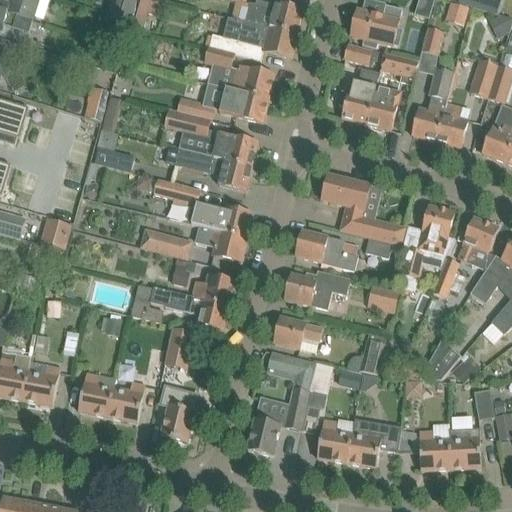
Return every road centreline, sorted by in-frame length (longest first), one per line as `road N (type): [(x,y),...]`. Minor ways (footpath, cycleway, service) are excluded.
road 1 (residential): [(203,485),(304,151)]
road 2 (residential): [(511,211),(304,151)]
road 3 (unclassified): [(203,485),(0,444)]
road 4 (residential): [(304,151),(341,0)]
road 5 (unclassified): [(336,511),(203,485)]
